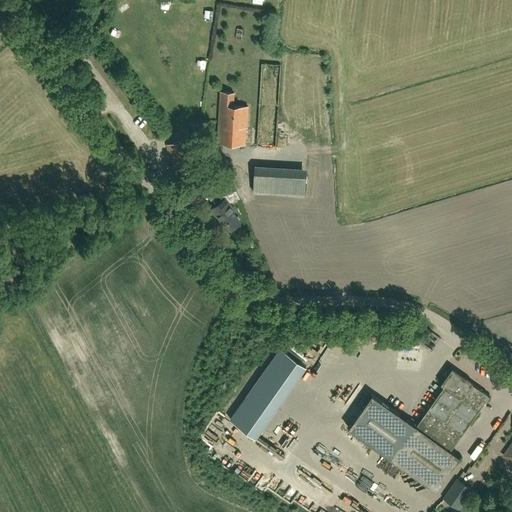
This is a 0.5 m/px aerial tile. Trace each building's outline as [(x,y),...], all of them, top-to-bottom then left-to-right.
[(172,10),(174,0),(172,0),(164,0),(163,8),(172,10)] [(186,0),(183,10),(193,13),(196,3),(186,0)] [(209,0),(202,10),(210,16),(219,4),(212,0),(209,0)] [(205,25),(203,36),(213,37),(214,27),(205,25)] [(127,47),(132,55),(140,50),(136,43),(127,47)] [(200,64),(199,74),(208,75),(209,65),(200,64)] [(157,80),(148,86),(153,92),(161,86),(157,80)] [(197,83),(196,91),(205,91),(206,84),(197,83)] [(247,127),(248,106),(233,105),(234,93),(221,92),(218,142),(245,144),(246,127),(247,127)] [(167,95),(160,100),(165,107),(172,102),(167,95)] [(175,169),(198,161),(191,137),(167,144),(175,169)] [(180,183),(185,196),(214,184),(208,171),(180,183)] [(275,194),(276,173),(255,172),(253,192),(275,194)] [(211,209),(225,226),(229,232),(231,230),(240,222),(233,212),(235,210),(228,202),(239,198),(236,189),(232,178),(217,184),(217,185),(207,189),(211,199),(223,194),(225,198),(211,209)] [(433,333),(426,342),(434,348),(440,339),(433,333)] [(236,417),(265,437),(314,363),(285,344),(236,417)] [(373,394),(349,428),(436,490),(460,457),(450,450),(489,395),(472,383),(472,384),(453,370),(443,384),(445,385),(416,425),(373,394)] [(357,379),(346,396),(351,400),(362,383),(357,379)] [(277,434),(272,440),(288,451),(296,440),(288,435),(285,440),(277,434)] [(459,509),(473,489),(457,478),(443,498),(459,509)]
